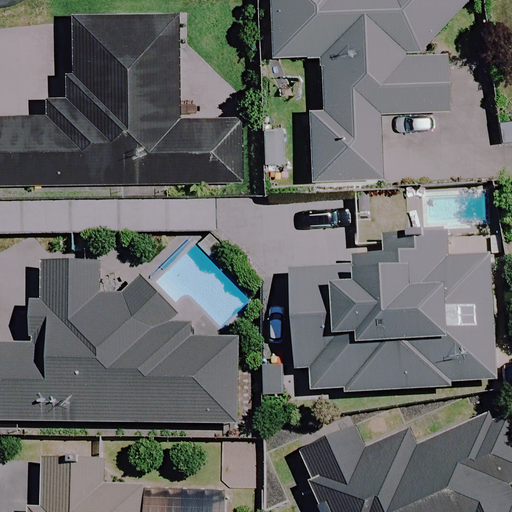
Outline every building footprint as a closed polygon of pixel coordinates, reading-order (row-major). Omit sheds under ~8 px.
[(265,0),(266,60),(318,60),(318,113),(307,113),(307,183),(375,183),(375,116),(442,116),(442,59),(412,59),(463,0),(265,0)] [(41,100),(41,119),(0,119),(0,188),(233,185),(232,122),(171,123),(170,20),(64,21),(65,100),(41,100)] [(370,234),(372,265),(353,266),(354,286),(328,288),(329,313),(291,315),(296,400),(492,388),(484,258),(443,261),(441,230),(370,234)] [(38,351),(0,350),(0,424),(230,424),(230,343),(204,343),(175,317),(137,286),(97,286),(97,269),(38,269),(38,351)] [(415,446),(410,433),(397,439),(360,454),(353,436),(312,452),(298,458),(320,511),(511,511),(511,432),(503,411),(415,446)] [(115,487),(115,465),(34,463),(32,511),(138,511),(140,488),(115,487)]
